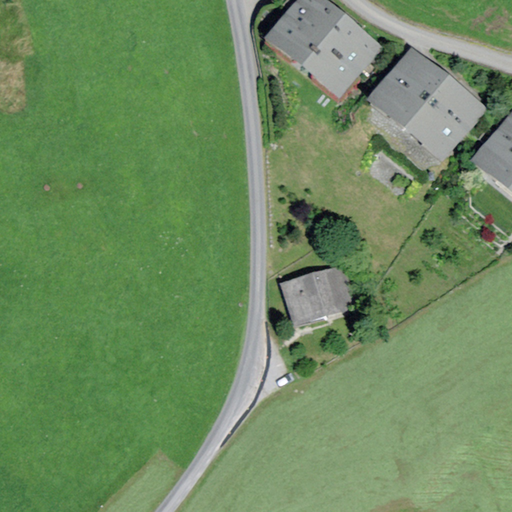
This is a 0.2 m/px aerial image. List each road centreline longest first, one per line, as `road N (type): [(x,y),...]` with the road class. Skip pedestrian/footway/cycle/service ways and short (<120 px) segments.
road 1 (unclassified): [(234,0),(257,185),(254,348),(226,422),(164,511)]
road 2 (residential): [(511,65),(387,24),(345,0)]
